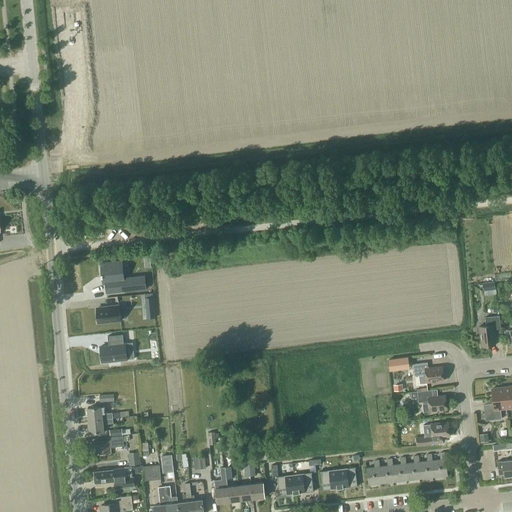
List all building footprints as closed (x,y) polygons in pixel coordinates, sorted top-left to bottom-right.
[(102,284),(105,284),(106,293),(145,289),(144,276),(124,278),(122,261),(100,264),(102,284)] [(494,281),(482,283),(483,291),(495,290),(494,281)] [(119,306),(96,308),(98,323),(120,320),(119,306)] [(497,316),(485,317),(486,326),(479,327),(481,347),(495,345),(493,329),(500,328),(499,316),(497,316)] [(123,334),(107,336),(108,342),(109,342),(109,345),(100,346),(102,362),(126,360),(124,343),(124,344),(123,334)] [(388,360),(389,370),(409,368),(408,357),(388,360)] [(442,367),(428,368),(427,362),(413,364),(415,376),(425,375),(426,382),(444,381),(442,367)] [(500,409),(506,408),(504,387),(491,389),(493,404),(483,405),(485,421),(501,419),(500,409)] [(429,411),(447,409),(445,396),(432,397),(432,390),(411,392),(411,399),(418,398),(419,402),(428,401),(429,411)] [(112,418),(111,413),(104,414),(105,416),(102,416),(101,407),(87,408),(88,420),(112,418)] [(116,423),(115,418),(112,418),(88,420),(90,432),(103,431),(102,421),(105,421),(105,424),(116,423)] [(432,438),(450,436),(448,422),(431,424),(432,438)] [(122,430),(122,428),(109,430),(110,437),(122,435),(122,434),(130,433),(130,434),(139,433),(138,429),(134,430),(134,429),(130,430),(130,429),(122,430)] [(209,445),(216,444),(214,432),(207,433),(209,445)] [(488,442),(487,434),(480,434),(480,442),(488,442)] [(110,448),(124,446),(123,436),(107,438),(107,441),(91,443),(92,455),(110,453),(110,448)] [(417,446),(431,444),(430,436),(416,438),(417,446)] [(511,451),(511,460),(497,461),(498,475),(504,474),(504,476),(511,475),(511,451)] [(141,464),(140,452),(128,453),(129,465),(141,464)] [(434,477),(447,475),(445,452),(439,453),(440,459),(432,460),(434,477)] [(171,454),(162,455),(163,464),(172,463),(171,454)] [(186,454),(182,454),(176,454),(177,460),(182,460),(183,467),(188,467),(187,457),(186,457),(186,454)] [(434,477),(432,460),(431,454),(426,455),(427,461),(419,462),(421,479),(434,477)] [(206,468),(204,456),(193,457),(194,470),(206,468)] [(421,479),(419,462),(418,456),(413,456),(414,462),(406,463),(408,480),(421,479)] [(408,480),(406,463),(405,457),(400,458),(401,464),(393,465),(395,482),(408,480)] [(395,482),(393,465),(392,465),(392,459),(387,459),(387,466),(379,467),(381,483),(395,482)] [(381,483),(379,467),(378,460),(373,461),(374,467),(366,468),(368,485),(381,483)] [(146,477),(161,477),(161,462),(145,463),(146,477)] [(340,488),(345,488),(358,486),(358,485),(357,485),(355,468),(355,467),(337,469),(340,488)] [(94,472),(95,483),(118,481),(118,488),(134,486),(133,477),(125,478),(124,468),(113,469),(113,470),(94,472)] [(229,501),(227,487),(226,479),(225,468),(220,468),(223,487),(215,488),(217,503),(229,501)] [(340,488),(337,469),(320,471),(320,472),(322,489),(322,490),(331,489),(340,488)] [(294,474),(296,493),(305,492),(314,491),(313,491),(311,473),(312,473),(312,472),(294,474)] [(296,493),(294,474),(276,477),(277,477),(279,495),(278,495),(278,496),(278,495),(292,494),(296,494),(296,493)] [(251,484),(253,499),(265,497),(263,482),(251,484)] [(251,484),(239,485),(241,500),(253,499),(251,484)] [(229,501),(241,500),(239,485),(227,487),(229,501)] [(167,493),(168,499),(165,499),(166,511),(178,511),(178,503),(172,503),(170,486),(161,487),(162,491),(164,491),(165,493),(167,493)] [(166,511),(165,499),(168,499),(167,493),(165,493),(164,491),(162,491),(161,487),(158,487),(160,505),(154,506),(154,511),(166,511)] [(191,496),(191,490),(188,491),(188,489),(186,489),(186,495),(183,495),(184,502),(178,503),(178,511),(190,511),(189,496),(191,496)] [(202,511),(201,500),(194,501),(194,495),(191,496),(189,496),(190,511),(202,511)] [(119,511),(132,509),(131,496),(115,498),(115,504),(100,505),(101,511),(119,511)]
